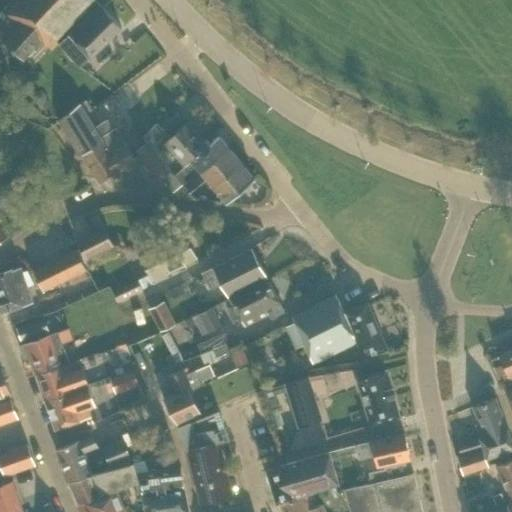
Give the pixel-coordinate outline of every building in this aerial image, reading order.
[(11,0),(2,10),(18,26),(2,42),(22,60),(40,41),(50,50),(96,1),(95,0),(11,0)] [(58,44),(73,61),(83,51),(89,58),(121,27),(99,4),(68,35),(58,44)] [(113,128),(107,119),(94,127),(86,114),(93,110),(86,99),(79,103),(58,120),(77,152),(79,151),(100,183),(136,160),(126,143),(116,127),(113,128)] [(142,136),(147,141),(166,164),(175,156),(183,166),(195,157),(191,152),(207,139),(206,138),(204,140),(188,122),(171,137),(156,122),(142,136)] [(182,184),(188,178),(184,174),(194,165),(200,172),(229,148),(218,135),(210,142),(207,139),(191,152),(195,157),(183,166),(174,174),(182,184)] [(182,184),(174,174),(166,164),(147,141),(136,152),(159,180),(162,178),(173,191),(182,184)] [(227,203),(255,179),(229,148),(200,172),(208,181),(190,196),(193,198),(220,202),(224,199),(227,203)] [(77,240),(86,259),(113,245),(103,227),(77,240)] [(162,239),(137,251),(153,282),(186,266),(184,263),(195,257),(183,233),(164,242),(162,239)] [(221,283),(228,297),(266,277),(251,248),(202,273),(210,289),(221,283)] [(86,269),(76,249),(62,256),(72,276),(86,269)] [(62,256),(48,263),(58,283),(72,276),(62,256)] [(58,283),(48,263),(33,271),(43,291),(58,283)] [(0,312),(32,302),(26,282),(20,267),(0,273),(0,312)] [(113,291),(118,302),(143,291),(138,279),(113,291)] [(284,311),(267,279),(229,298),(234,306),(227,310),(234,323),(241,320),(245,327),(269,314),(271,318),(284,311)] [(336,294),(292,317),(313,364),(357,342),(363,358),(387,350),(367,302),(343,312),(336,294)] [(150,308),(161,333),(176,325),(165,302),(150,308)] [(199,314),(209,332),(221,325),(212,308),(199,314)] [(43,317),(16,327),(21,340),(48,331),(43,317)] [(62,343),(71,340),(67,328),(58,332),(62,343)] [(29,357),(36,374),(68,363),(62,343),(58,332),(50,335),(22,344),(19,345),(23,359),(29,357)] [(167,346),(174,342),(168,332),(162,335),(167,346)] [(229,348),(237,368),(250,363),(241,343),(229,348)] [(218,360),(231,355),(227,345),(214,350),(218,360)] [(510,383),(511,382),(511,350),(510,349),(503,352),(502,355),(498,356),(502,365),(495,368),(498,377),(506,374),(510,383)] [(69,362),(68,363),(36,374),(45,400),(78,388),(88,385),(82,368),(79,359),(72,361),(69,362)] [(163,398),(176,424),(201,412),(189,390),(201,384),(200,382),(214,375),(209,364),(185,376),(181,369),(168,375),(176,392),(163,398)] [(0,398),(11,395),(1,368),(0,368),(0,398)] [(399,416),(385,370),(357,378),(371,424),(399,416)] [(111,381),(117,395),(138,387),(132,373),(111,381)] [(285,383),(298,425),(321,418),(309,376),(285,383)] [(45,400),(55,429),(88,417),(85,408),(95,405),(88,385),(78,388),(45,400)] [(0,402),(7,423),(19,418),(10,397),(0,400),(0,402)] [(458,444),(461,454),(484,447),(488,457),(511,448),(511,439),(495,397),(472,406),(480,428),(478,429),(482,437),(458,444)] [(188,450),(192,468),(222,460),(218,442),(229,440),(218,411),(177,427),(186,450),(188,450)] [(410,459),(404,433),(355,444),(357,451),(358,456),(374,452),(377,466),(383,464),(384,469),(370,472),(372,482),(408,473),(405,460),(410,459)] [(79,439),(55,450),(68,480),(93,473),(84,451),(98,445),(93,435),(80,441),(79,439)] [(102,446),(111,468),(132,460),(122,438),(102,446)] [(0,464),(4,477),(35,465),(27,443),(0,452),(0,464)] [(266,469),(267,473),(266,475),(268,481),(270,483),(276,502),(302,495),(338,484),(331,459),(357,451),(355,444),(266,469)] [(488,457),(484,447),(461,454),(457,456),(462,474),(489,466),(486,458),(488,457)] [(511,499),(511,458),(496,465),(511,500),(511,499)] [(231,495),(222,460),(192,468),(201,502),(231,495)] [(93,473),(68,480),(81,511),(125,511),(116,490),(138,481),(137,475),(133,463),(93,474),(93,473)] [(181,466),(141,474),(137,475),(138,481),(147,511),(189,511),(185,488),(181,466)] [(422,511),(413,472),(408,473),(372,482),(343,489),(350,511),(422,511)] [(0,511),(18,511),(23,511),(12,480),(0,484),(0,511)] [(308,509),(302,495),(279,504),(283,511),(325,511),(322,503),(308,509)]
